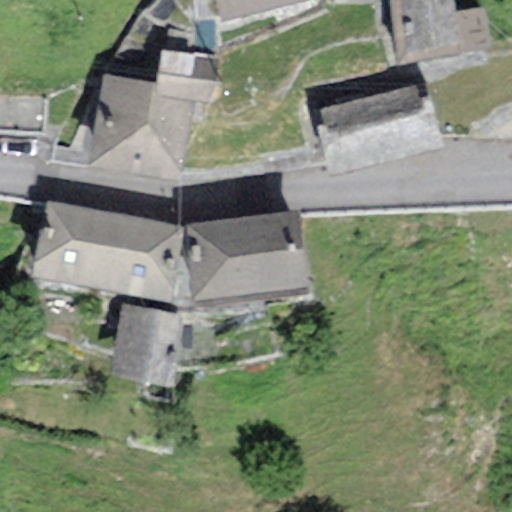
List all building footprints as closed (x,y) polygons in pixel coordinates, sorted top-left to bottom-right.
[(215,0),(221,23),(313,0),(215,0)] [(390,0),(399,64),(461,56),(460,53),(491,49),(485,6),(455,10),(453,0),(390,0)] [(160,49),(155,82),(102,74),(87,167),(177,181),(190,101),(211,104),(218,58),(160,49)] [(317,126),(330,176),(444,147),(431,97),(421,100),(417,85),(321,109),(325,124),(317,126)] [(180,226),(47,201),(32,280),(165,305),(180,226)] [(299,212),(187,225),(198,311),(309,298),(299,212)] [(187,316),(121,305),(108,381),(174,391),(187,316)]
